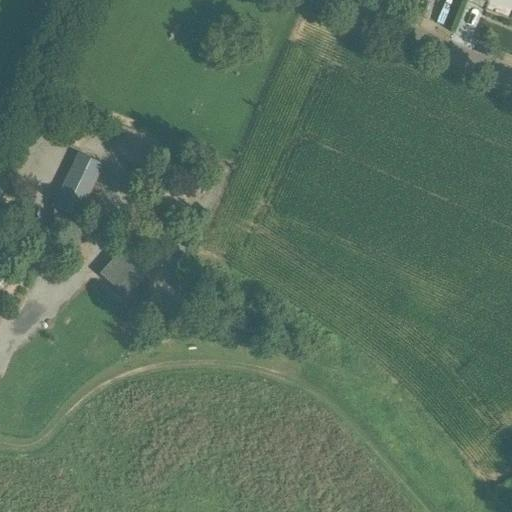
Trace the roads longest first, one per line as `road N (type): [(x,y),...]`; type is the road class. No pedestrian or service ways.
road 1 (track): [(424,511),(374,445),(322,397),(250,367),(159,365),(114,378),(80,399),(45,441),(0,447)]
road 2 (unclassified): [(511,78),(332,0)]
